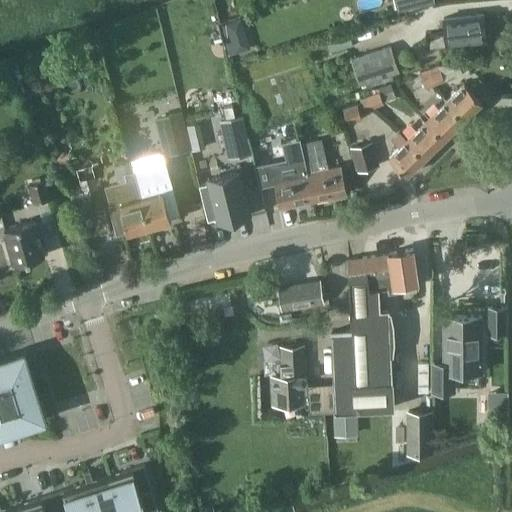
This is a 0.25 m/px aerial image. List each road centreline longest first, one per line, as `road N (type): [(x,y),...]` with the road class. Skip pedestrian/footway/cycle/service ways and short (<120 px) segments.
road 1 (residential): [(86,299),(376,223),(511,204)]
road 2 (residential): [(86,299),(128,430),(0,462)]
